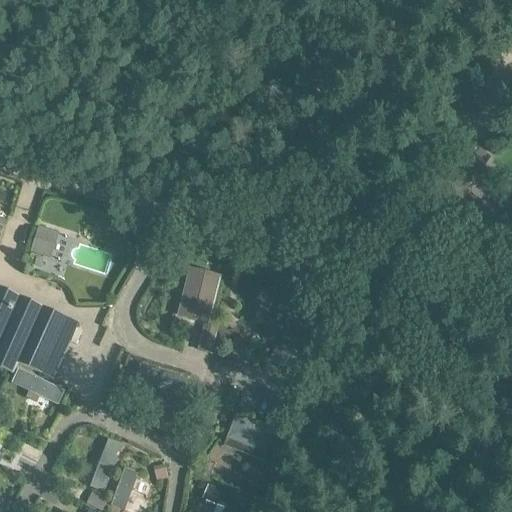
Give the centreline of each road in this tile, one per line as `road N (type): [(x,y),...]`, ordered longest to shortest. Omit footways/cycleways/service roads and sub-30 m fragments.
road 1 (track): [(511,420),(309,243),(69,0)]
road 2 (unclassified): [(309,243),(111,198),(0,162)]
